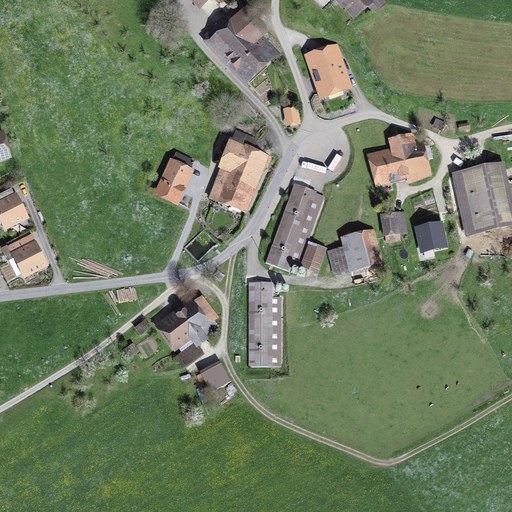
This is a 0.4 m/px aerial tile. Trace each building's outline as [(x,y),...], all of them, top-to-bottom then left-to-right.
[(339,0),(354,17),(370,3),(367,0),(339,0)] [(384,4),(380,0),(370,0),(378,9),(384,4)] [(207,37),(209,46),(213,44),(246,79),(277,51),(281,56),(284,53),(266,32),(241,6),(207,37)] [(336,51),(309,60),(322,95),(348,86),(336,51)] [(297,122),(295,111),(286,113),(288,123),(297,122)] [(211,196),(243,209),(264,155),(254,150),(256,140),(236,132),(211,196)] [(393,150),(372,156),(378,181),(420,171),(422,178),(431,175),(423,141),(414,143),(413,137),(391,142),(393,150)] [(166,179),(159,195),(179,204),(184,194),(180,192),(189,170),(174,163),(167,176),(165,175),(163,178),(166,179)] [(511,216),(501,167),(461,175),(474,234),(511,225),(511,216)] [(265,263),(289,272),(293,260),(299,262),(323,197),(293,186),(265,263)] [(0,195),(0,204),(15,197),(12,190),(0,195)] [(430,212),(434,223),(443,220),(430,191),(412,198),(420,216),(430,212)] [(26,218),(15,197),(0,204),(0,216),(6,228),(26,218)] [(401,214),(382,217),(384,232),(386,232),(387,242),(399,240),(398,233),(404,233),(401,214)] [(446,247),(442,223),(417,228),(421,252),(446,247)] [(337,275),(382,263),(377,245),(374,246),(371,235),(362,238),(362,235),(343,240),(346,250),(332,254),(337,275)] [(309,243),(300,268),(318,274),(327,249),(309,243)] [(14,255),(25,276),(45,266),(34,245),(14,255)] [(274,285),(248,285),(248,367),(280,367),(280,298),(274,298),(274,285)] [(161,328),(176,347),(191,336),(199,345),(206,340),(217,328),(212,321),(216,317),(202,298),(161,328)] [(136,329),(141,335),(150,327),(145,321),(136,329)] [(178,358),(185,367),(201,355),(194,346),(178,358)] [(203,374),(212,389),(227,381),(219,366),(203,374)]
